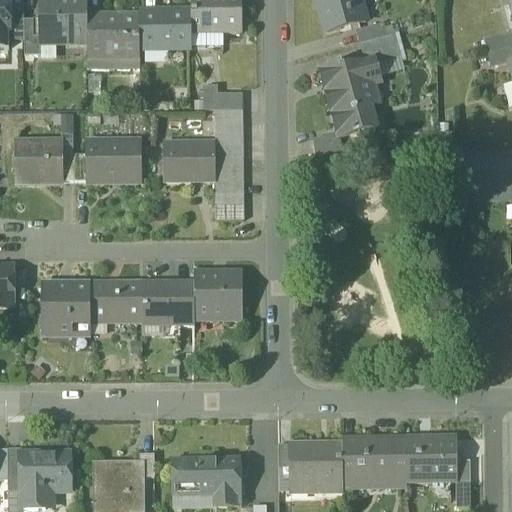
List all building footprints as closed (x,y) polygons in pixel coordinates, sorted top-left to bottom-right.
[(8,37),(9,37),(9,24),(9,9),(9,1),(0,0),(0,31),(8,32),(8,37)] [(56,48),(87,48),(87,20),(86,0),(80,0),(39,0),(39,24),(39,49),(40,49),(56,48)] [(191,15),(191,36),(206,37),(223,37),(241,37),(241,0),(214,0),(214,1),(191,1),(191,15)] [(315,0),(326,35),(365,24),(357,0),(315,0)] [(8,45),(23,45),(23,24),(23,9),(9,9),(9,24),(9,37),(8,37),(8,45)] [(191,54),(191,51),(191,36),(191,15),(139,15),(139,20),(139,28),(139,54),(191,54)] [(87,48),(88,62),(140,62),(139,54),(139,28),(106,28),(106,20),(87,20),(87,48)] [(139,20),(106,20),(106,28),(139,28),(139,20)] [(39,24),(23,24),(23,45),(24,60),(40,60),(40,49),(39,49),(39,24)] [(395,38),(386,40),(382,26),(356,33),(360,47),(364,64),(375,61),(377,68),(401,62),(395,38)] [(8,32),(0,31),(0,53),(8,53),(8,45),(8,37),(8,32)] [(206,50),(206,37),(191,36),(191,51),(206,50)] [(511,64),(511,42),(510,36),(484,43),(488,56),(492,72),(510,67),(509,66),(511,64)] [(206,37),(206,50),(223,49),(223,37),(206,37)] [(56,48),(40,49),(40,60),(40,64),(56,64),(56,48)] [(336,138),(337,140),(338,139),(357,134),(358,139),(378,133),(372,112),(381,109),(373,89),(371,89),(369,82),(380,79),(377,68),(375,61),(364,64),(341,70),(341,68),(318,74),(336,138)] [(140,74),(140,62),(88,62),(88,74),(140,74)] [(401,62),(377,68),(380,79),(381,81),(405,75),(401,62)] [(101,78),(88,78),(88,98),(101,98),(101,78)] [(204,114),(214,114),(214,97),(217,97),(217,89),(203,90),(204,114)] [(214,97),(214,114),(242,114),(242,97),(217,97),(214,97)] [(214,114),(214,126),(243,126),(242,114),(214,114)] [(61,119),(61,139),(74,139),(74,119),(61,119)] [(214,126),(214,138),(243,138),(243,126),(214,126)] [(214,149),(214,150),(243,150),(243,138),(214,138),(214,149)] [(312,144),(315,160),(343,158),(338,139),(337,140),(336,138),(312,144)] [(61,139),(61,147),(61,159),(75,159),(74,139),(61,139)] [(119,183),(119,187),(139,186),(139,146),(88,147),(88,159),(89,186),(89,187),(109,187),(109,184),(119,183)] [(16,147),(17,188),(36,188),(36,185),(60,184),(60,187),(62,187),(62,186),(61,159),(61,147),(47,147),(47,149),(18,149),(18,147),(16,147)] [(161,150),(161,186),(214,185),(214,174),(214,162),(214,150),(214,149),(161,150)] [(214,150),(214,162),(243,162),(243,150),(214,150)] [(440,185),(462,185),(462,151),(439,151),(440,185)] [(62,186),(75,186),(75,159),(61,159),(62,186)] [(88,159),(75,159),(75,186),(89,186),(88,159)] [(214,162),(214,174),(243,174),(243,162),(214,162)] [(214,185),(214,186),(243,186),(243,174),(214,174),(214,185)] [(511,180),(473,181),(474,205),(511,204),(511,180)] [(214,186),(215,198),(243,198),(243,186),(214,186)] [(215,198),(215,210),(244,210),(243,198),(215,198)] [(244,222),(244,210),(215,210),(215,222),(244,222)] [(0,309),(14,310),(14,271),(0,270),(0,309)] [(194,276),(194,289),(194,319),(225,319),(225,323),(244,323),(243,276),(194,276)] [(91,337),(91,329),(90,291),(71,291),(71,288),(40,289),(40,341),(70,341),(70,337),(91,337)] [(143,328),(142,328),(142,293),(106,293),(106,289),(90,289),(90,291),(91,329),(93,329),(93,322),(106,322),(106,329),(143,328)] [(194,323),(194,319),(194,289),(142,289),(142,293),(142,328),(163,328),(194,327),(194,323)] [(142,328),(143,328),(143,342),(163,342),(163,328),(142,328)] [(91,329),(91,337),(91,340),(106,339),(106,329),(93,329),(91,329)] [(342,443),(342,449),(342,488),(393,487),(392,477),(406,477),(406,442),(342,443)] [(457,442),(406,442),(406,477),(406,487),(431,487),(431,480),(455,480),(456,486),(457,486),(457,469),(457,442)] [(279,493),(290,493),(290,449),(278,449),(279,493)] [(343,493),(342,488),(342,449),(290,449),(290,493),(343,493)] [(0,484),(8,485),(8,453),(0,453),(0,484)] [(21,453),(8,453),(8,485),(8,495),(20,495),(20,457),(21,457),(21,453)] [(20,511),(45,511),(45,495),(70,495),(70,457),(21,457),(20,457),(20,495),(20,511)] [(142,482),(154,482),(154,460),(139,460),(140,471),(142,471),(142,482)] [(215,498),(215,511),(241,511),(240,485),(238,485),(238,465),(172,467),(173,500),(200,500),(200,498),(215,498)] [(142,511),(142,482),(142,471),(140,471),(121,471),(121,469),(94,469),(94,511),(142,511)] [(457,486),(470,486),(470,469),(457,469),(457,486)] [(342,488),(343,493),(342,496),(406,494),(406,487),(406,477),(392,477),(393,487),(342,488)] [(455,511),(470,511),(470,486),(457,486),(456,486),(455,511)] [(172,511),(174,511),(215,511),(215,498),(200,498),(200,500),(173,500),(172,511)]
